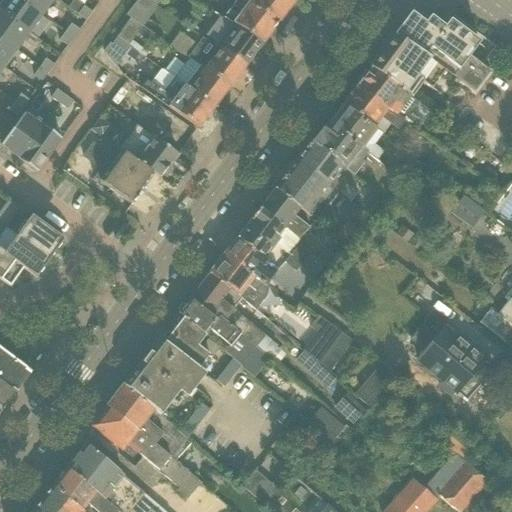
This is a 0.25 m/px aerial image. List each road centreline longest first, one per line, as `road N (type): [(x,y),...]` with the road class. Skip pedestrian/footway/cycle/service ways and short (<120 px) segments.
road 1 (tertiary): [(149,278),(360,0)]
road 2 (tertiary): [(0,479),(149,278)]
road 3 (residential): [(0,307),(53,289),(91,237)]
